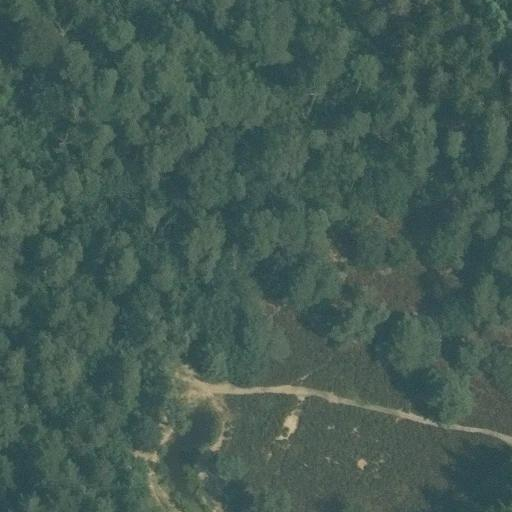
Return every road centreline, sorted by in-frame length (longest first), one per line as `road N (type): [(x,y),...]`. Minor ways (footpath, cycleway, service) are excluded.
road 1 (track): [(511,447),(376,405),(198,378),(130,343),(76,333),(20,349),(0,343)]
road 2 (track): [(104,511),(45,449),(0,373)]
